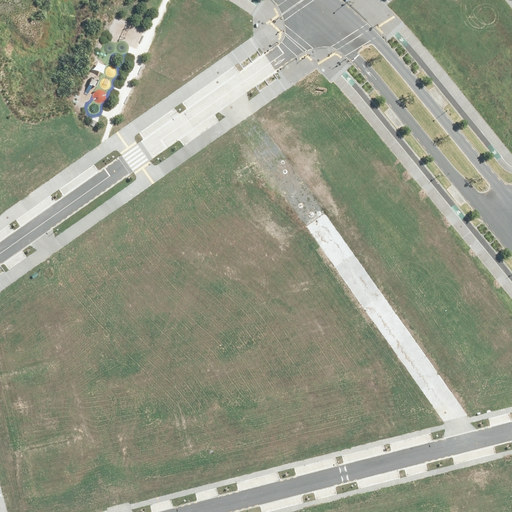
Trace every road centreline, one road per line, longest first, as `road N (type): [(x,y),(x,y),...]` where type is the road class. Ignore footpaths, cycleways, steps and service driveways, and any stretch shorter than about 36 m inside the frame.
road 1 (residential): [(464,440),(189,511)]
road 2 (residential): [(226,93),(0,254)]
road 3 (tertiary): [(497,222),(317,22)]
road 4 (residential): [(464,440),(312,223)]
road 5 (tertiary): [(339,4),(511,199)]
